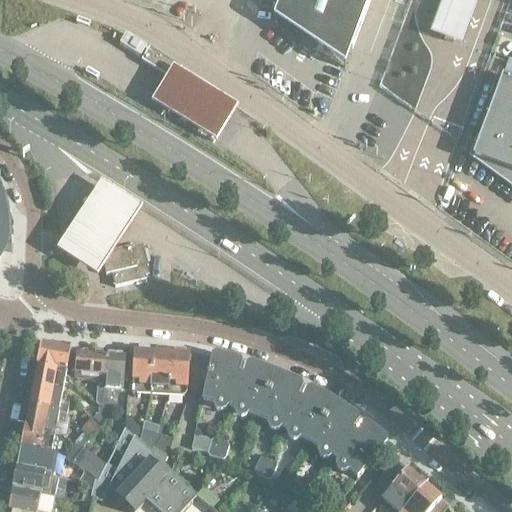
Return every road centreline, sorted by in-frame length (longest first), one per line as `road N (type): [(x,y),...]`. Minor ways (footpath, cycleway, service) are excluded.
road 1 (primary): [(0,96),(324,305),(511,453)]
road 2 (primary): [(511,390),(319,246),(0,51)]
road 3 (residential): [(43,293),(90,316),(219,331),(298,356),(375,400),(506,511)]
road 4 (unclassified): [(511,276),(174,38),(81,0)]
road 5 (unknown): [(10,511),(51,301)]
road 6 (residential): [(0,142),(31,200),(34,272),(43,293)]
